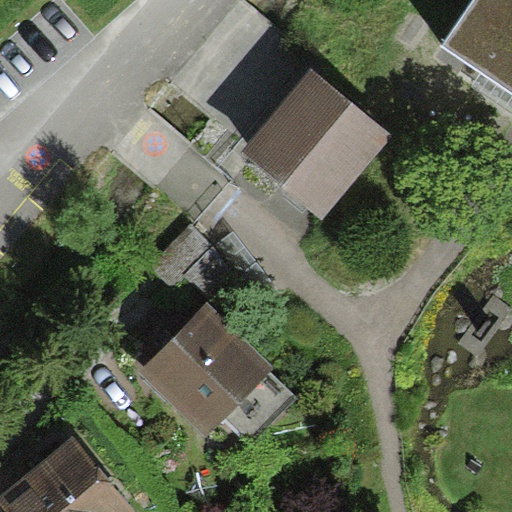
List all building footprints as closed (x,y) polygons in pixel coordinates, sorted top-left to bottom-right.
[(511,0),(461,0),(446,24),(511,67),(511,0)] [(321,86),(250,168),(316,224),(387,142),(321,86)] [(183,200),(143,245),(177,276),(217,231),(183,200)] [(199,295),(133,363),(208,436),(274,367),(199,295)] [(65,413),(0,468),(0,511),(120,511),(137,498),(65,413)]
